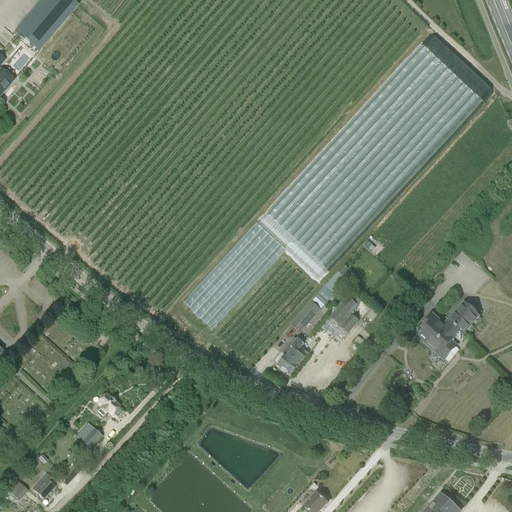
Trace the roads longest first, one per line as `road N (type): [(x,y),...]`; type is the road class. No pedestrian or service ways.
road 1 (tertiary): [(511,459),(280,400),(210,369),(119,309),(0,208)]
road 2 (track): [(182,354),(44,511)]
road 3 (unknown): [(327,414),(460,266)]
